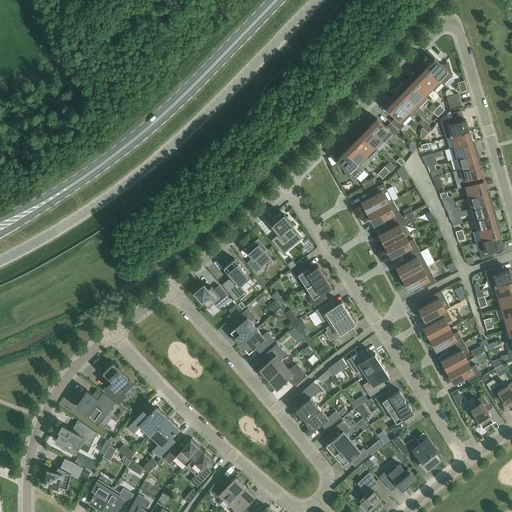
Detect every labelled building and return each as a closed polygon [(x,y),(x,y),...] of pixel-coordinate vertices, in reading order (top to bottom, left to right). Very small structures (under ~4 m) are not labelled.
[(426,67),(444,84),(452,76),(449,73),(450,71),(448,63),(444,67),(435,59),(426,67)] [(444,84),(426,67),(423,71),(421,70),(417,74),(434,90),(442,83),(443,84),(444,84)] [(414,80),(410,83),(424,97),(432,89),(434,91),(434,90),(417,74),(413,78),(414,80)] [(424,97),(410,83),(407,87),(405,86),(401,90),(416,105),(424,97)] [(416,105),(401,90),(397,95),(398,96),(395,100),(410,115),(411,115),(408,113),(416,105)] [(448,102),(460,99),(458,93),(447,96),(448,102)] [(460,99),(448,102),(450,108),(461,105),(460,99)] [(410,115),(395,100),(386,108),(395,117),(391,121),(400,130),(404,125),(402,123),(410,115)] [(436,108),(441,113),(445,110),(440,105),(436,108)] [(441,113),(436,108),(433,112),(438,117),(441,113)] [(446,138),(469,131),(466,119),(454,123),(452,117),(441,121),(446,138)] [(369,127),(384,142),(392,133),(394,135),(399,131),(390,122),(386,127),(377,118),(369,127)] [(423,127),(428,132),(432,129),(427,124),(423,127)] [(364,129),(359,134),(376,150),(377,150),(375,148),(382,140),(384,142),(369,127),(365,130),(364,129)] [(469,131),(446,138),(451,136),(454,147),(451,147),(451,148),(472,142),(469,131)] [(376,150),(359,134),(355,138),(357,139),(353,143),(368,158),(376,150)] [(472,142),(451,148),(455,159),(477,152),(476,146),(474,147),(472,142)] [(368,158),(353,143),(345,151),(360,166),(361,166),(359,164),(366,156),(368,158)] [(337,160),(346,168),(344,170),(348,176),(351,173),(356,178),(364,170),(360,166),(345,151),(337,160)] [(479,158),(477,152),(455,159),(457,158),(460,169),(479,164),(477,158),(479,158)] [(400,157),(396,161),(401,166),(405,162),(400,157)] [(465,186),(472,184),(470,178),(482,175),(479,164),(460,169),(453,171),(458,188),(465,186)] [(384,167),(381,170),(386,175),(390,172),(384,167)] [(386,175),(381,170),(377,174),(382,179),(386,175)] [(375,183),(372,177),(362,183),(364,189),(375,183)] [(484,181),(472,184),(465,186),(469,197),(487,192),(484,181)] [(368,213),(392,200),(384,183),(371,190),(374,195),(362,202),(363,202),(368,212),(368,213)] [(489,197),(487,192),(469,197),(472,208),(492,202),(490,197),(489,197)] [(401,216),(392,200),(368,213),(369,213),(374,223),(373,223),(374,224),(386,217),(389,223),(401,216)] [(494,208),(492,202),(472,208),(475,219),(493,214),(492,208),(494,208)] [(401,216),(389,223),(392,228),(379,235),(380,235),(386,245),(385,245),(385,246),(409,233),(405,225),(416,219),(412,210),(401,216)] [(293,224),(284,214),(278,219),(277,220),(277,221),(272,224),(271,224),(280,235),(278,236),(277,235),(271,240),(282,255),(291,247),(287,243),(298,234),(298,233),(297,234),(296,232),(291,225),(292,225),(293,224)] [(495,219),(493,214),(475,219),(478,230),(498,224),(497,218),(495,219)] [(498,224),(478,230),(481,240),(476,242),(476,243),(500,236),(498,230),(500,230),(498,224)] [(409,234),(409,233),(385,246),(386,246),(391,256),(391,257),(404,250),(406,256),(419,249),(413,239),(408,241),(405,236),(409,234)] [(500,236),(476,243),(481,260),(493,256),(491,250),(503,247),(500,236)] [(258,237),(246,248),(245,247),(253,257),(247,262),(256,273),(263,268),(261,266),(271,258),(265,250),(267,248),(258,237)] [(419,249),(406,256),(409,261),(397,267),(397,268),(398,268),(403,278),(403,279),(427,266),(419,249)] [(240,285),(250,277),(234,258),(223,267),(231,277),(222,284),(237,302),(246,294),(240,285)] [(292,260),(287,264),(291,269),(296,265),(292,260)] [(305,289),(325,276),(318,266),(310,271),(303,261),(292,270),(305,289)] [(427,266),(403,279),(409,289),(408,289),(409,290),(421,283),(424,288),(436,282),(427,266)] [(498,273),(496,267),(485,271),(490,288),(511,281),(511,276),(510,269),(498,273)] [(332,287),(325,276),(305,289),(311,299),(310,300),(314,307),(327,298),(323,292),(332,287)] [(511,293),(511,281),(490,288),(495,287),(498,297),(511,293)] [(201,300),(202,301),(203,301),(208,307),(214,303),(219,309),(230,299),(219,285),(214,289),(211,286),(208,289),(204,284),(195,292),(196,294),(194,295),(200,301),(201,300)] [(441,290),(429,297),(431,302),(419,309),(420,309),(425,319),(425,320),(434,316),(446,309),(450,307),(441,290)] [(250,306),(261,295),(258,292),(247,303),(250,306)] [(511,304),(511,293),(498,297),(501,308),(511,304)] [(331,324),(349,312),(341,301),(334,306),(332,306),(329,301),(315,311),(322,322),(325,320),(329,321),(331,324)] [(511,316),(511,304),(501,308),(504,319),(511,316)] [(301,305),(286,313),(290,320),(305,312),(301,305)] [(238,344),(256,328),(250,321),(255,317),(247,308),(234,319),(239,324),(230,332),(235,337),(233,339),(238,344)] [(446,309),(434,316),(437,321),(424,327),(424,328),(425,328),(431,338),(430,338),(430,339),(451,328),(450,327),(450,328),(447,322),(452,320),(446,309)] [(349,312),(331,324),(326,328),(328,330),(325,332),(331,340),(333,338),(338,346),(352,337),(348,331),(348,329),(356,323),(355,322),(357,321),(353,315),(351,316),(349,312)] [(279,340),(282,345),(292,338),(297,345),(304,340),(293,325),(284,331),(287,335),(279,340)] [(256,328),(238,344),(242,349),(244,347),(249,353),(257,346),(262,351),(275,340),(267,331),(263,335),(256,328)] [(451,328),(430,339),(431,338),(436,349),(436,350),(448,343),(451,348),(463,342),(458,331),(453,334),(450,328),(451,328)] [(499,341),(503,354),(508,353),(504,340),(499,341)] [(463,342),(451,348),(454,354),(442,360),(442,361),(443,360),(448,371),(447,371),(448,371),(468,361),(468,360),(467,361),(464,355),(469,352),(463,342)] [(268,378),(284,365),(281,361),(282,359),(286,354),(277,343),(266,353),(271,359),(260,368),(268,378)] [(481,343),(470,346),(472,354),(483,352),(481,343)] [(366,375),(382,364),(378,358),(375,354),(375,353),(368,358),(366,357),(361,350),(346,360),(355,374),(360,371),(364,372),(366,375)] [(468,361),(448,371),(448,372),(448,371),(454,382),(453,382),(453,383),(466,376),(469,381),(481,375),(475,364),(470,367),(468,361)] [(119,365),(117,367),(113,363),(103,373),(112,382),(109,385),(108,384),(103,389),(106,392),(120,403),(127,396),(124,393),(133,384),(124,374),(126,372),(119,365)] [(284,365),(268,378),(277,388),(288,379),(293,385),(306,374),(296,363),(290,368),(287,368),(284,365)] [(382,364),(366,375),(368,378),(367,382),(363,385),(370,396),(385,386),(382,382),(382,380),(389,375),(386,371),(386,370),(382,364)] [(502,388),(493,379),(486,384),(497,402),(502,399),(510,410),(511,408),(511,385),(510,383),(502,388)] [(313,381),(298,395),(304,402),(295,410),(302,418),(303,418),(305,420),(319,407),(311,397),(320,389),(313,381)] [(389,412),(405,401),(404,399),(405,399),(399,390),(389,396),(385,391),(374,398),(378,404),(382,401),(389,412)] [(87,391),(82,399),(80,397),(76,403),(78,404),(77,405),(88,413),(87,414),(100,423),(107,413),(102,410),(105,406),(110,409),(115,402),(103,392),(98,399),(87,391)] [(475,400),(476,405),(469,410),(475,420),(478,419),(483,427),(493,421),(486,409),(492,405),(485,394),(475,400)] [(407,403),(405,401),(389,412),(396,423),(390,427),(394,434),(407,425),(403,418),(413,412),(408,403),(407,403)] [(151,435),(167,417),(156,407),(153,410),(151,411),(151,412),(148,416),(143,411),(128,427),(134,432),(140,425),(151,435)] [(328,417),(319,407),(305,420),(306,422),(313,431),(320,424),(325,430),(341,417),(335,410),(328,417)] [(178,428),(167,417),(151,435),(160,443),(153,450),(159,456),(174,440),(170,437),(174,433),(175,433),(176,431),(178,428)] [(63,425),(61,429),(60,431),(61,431),(56,440),(68,447),(67,448),(73,451),(74,450),(76,451),(81,443),(83,444),(84,443),(90,446),(97,433),(78,419),(72,430),(63,425)] [(334,455),(351,440),(346,434),(351,429),(343,420),(333,429),(338,435),(326,445),(334,455)] [(388,436),(383,426),(376,429),(380,439),(388,436)] [(402,439),(395,444),(405,457),(414,450),(422,460),(420,462),(426,470),(428,469),(429,470),(435,465),(434,464),(439,459),(433,452),(437,449),(428,437),(418,446),(412,439),(406,444),(402,439)] [(186,465),(201,449),(198,446),(199,444),(192,438),(184,446),(179,442),(164,458),(170,463),(176,456),(186,465)] [(109,445),(111,442),(107,439),(100,452),(104,454),(103,457),(110,461),(116,449),(109,445)] [(360,450),(351,440),(334,455),(342,465),(352,457),(357,464),(369,455),(363,448),(360,450)] [(124,444),(118,451),(129,459),(133,455),(134,454),(124,444)] [(204,451),(201,449),(186,465),(196,474),(190,480),(197,487),(211,471),(205,465),(213,457),(205,450),(204,451)] [(142,464),(133,455),(129,459),(140,467),(142,464)] [(157,462),(152,458),(142,468),(148,473),(157,462)] [(78,477),(83,468),(65,459),(61,467),(58,466),(56,471),(48,469),(44,483),(58,487),(59,486),(67,488),(71,474),(78,477)] [(396,487),(398,485),(402,490),(416,478),(408,468),(405,470),(400,464),(388,473),(386,470),(379,476),(389,488),(394,484),(396,487)] [(139,468),(132,473),(137,482),(145,477),(139,468)] [(365,511),(368,509),(370,511),(377,511),(385,505),(379,499),(381,497),(378,494),(384,489),(368,472),(357,483),(365,492),(363,493),(365,495),(359,500),(362,503),(360,506),(365,511)] [(229,503),(245,486),(243,484),(243,483),(237,477),(237,478),(235,477),(230,483),(227,483),(223,480),(212,492),(222,501),(225,498),(229,503)] [(102,508),(114,489),(98,479),(92,489),(95,491),(93,495),(91,497),(92,497),(90,501),(91,502),(90,503),(96,507),(97,505),(102,508)] [(245,486),(229,503),(235,508),(231,511),(247,511),(253,507),(249,503),(249,501),(254,495),(253,493),(254,492),(248,487),(247,488),(245,486)] [(120,493),(114,489),(102,508),(104,510),(103,511),(104,511),(115,511),(120,503),(126,507),(134,494),(123,487),(120,493)] [(146,511),(142,509),(147,501),(138,495),(127,511),(146,511)] [(182,495),(177,501),(183,507),(189,501),(182,495)]
